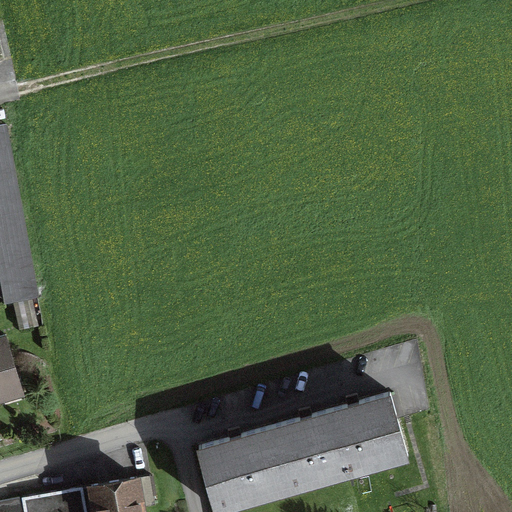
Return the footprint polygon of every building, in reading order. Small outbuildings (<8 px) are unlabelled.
[(0,124),(0,258),(8,301),(39,296),(7,123),(0,124)] [(0,392),(22,386),(6,333),(0,334),(0,392)] [(389,394),(330,410),(346,468),(405,452),(389,394)] [(330,410),(271,426),(287,484),(346,468),(330,410)] [(199,445),(215,504),(287,484),(271,426),(199,445)] [(149,473),(91,483),(96,511),(141,511),(140,505),(155,502),(149,473)] [(96,511),(92,491),(82,493),(81,485),(22,495),(24,511),(96,511)] [(19,496),(0,499),(0,511),(14,511),(22,510),(19,496)]
